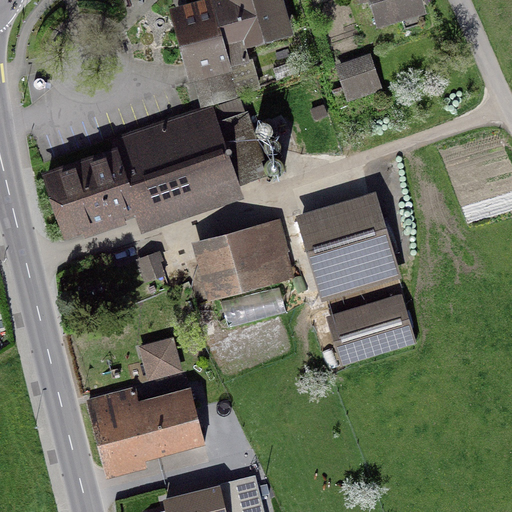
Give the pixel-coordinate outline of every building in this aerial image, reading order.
[(225,0),(210,4),(227,66),(228,66),(245,61),(240,44),(284,32),(274,0),(225,0)] [(359,0),(370,0),(378,23),(420,11),(416,0),(357,0),(358,1),(359,0)] [(190,76),(227,66),(210,4),(173,14),(190,76)] [(347,97),(376,88),(366,59),(337,69),(347,97)] [(234,183),(262,173),(243,116),(215,125),(210,111),(111,144),(115,155),(45,179),(64,233),(133,210),(135,215),(136,214),(136,213),(209,188),(213,200),(214,199),(212,193),(235,186),(234,183)] [(320,290),(388,270),(366,199),(299,219),(320,290)] [(213,299),(286,279),(272,225),(198,245),(213,299)] [(138,261),(145,281),(162,275),(155,255),(138,261)] [(341,361),(409,341),(397,300),(329,320),(341,361)] [(147,378),(177,370),(169,341),(139,349),(147,378)] [(103,463),(200,438),(190,398),(138,412),(132,391),(86,403),(102,470),(105,469),(103,463)] [(229,511),(220,477),(165,492),(170,511),(229,511)]
